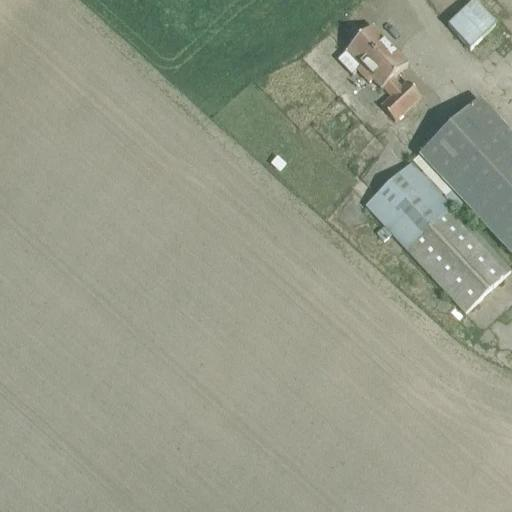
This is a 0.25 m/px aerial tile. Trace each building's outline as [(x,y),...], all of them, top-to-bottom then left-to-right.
[(495,26),(473,3),(448,28),(469,51),(495,26)] [(381,91),(408,67),(373,29),(365,36),(362,32),(350,43),(353,47),(346,54),(360,69),(357,72),(369,85),(373,82),(381,91)] [(421,99),(407,84),(381,109),(394,123),(421,99)] [(511,261),(511,137),(479,102),(418,160),(511,261)] [(465,316),(511,274),(411,166),(366,208),(465,316)]
